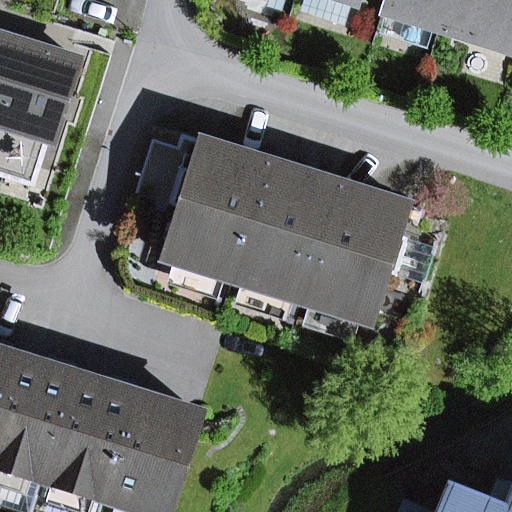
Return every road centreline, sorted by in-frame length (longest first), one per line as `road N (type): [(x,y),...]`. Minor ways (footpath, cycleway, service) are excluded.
road 1 (residential): [(160,56),(511,166)]
road 2 (residential): [(81,280),(160,56)]
